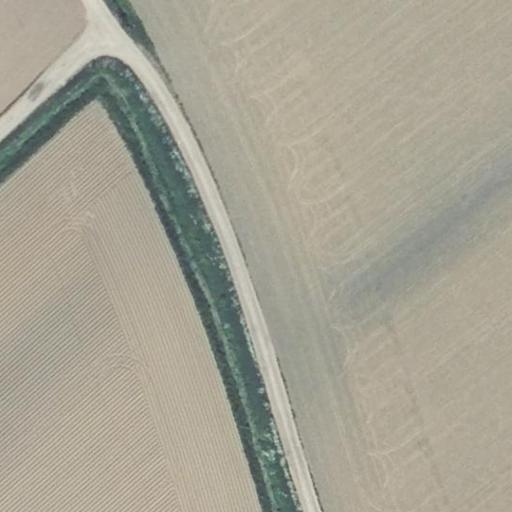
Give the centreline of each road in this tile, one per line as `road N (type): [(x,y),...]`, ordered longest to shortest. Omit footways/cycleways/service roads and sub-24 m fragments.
road 1 (track): [(91,0),(152,80),(205,185),(310,511)]
road 2 (track): [(0,130),(110,30)]
